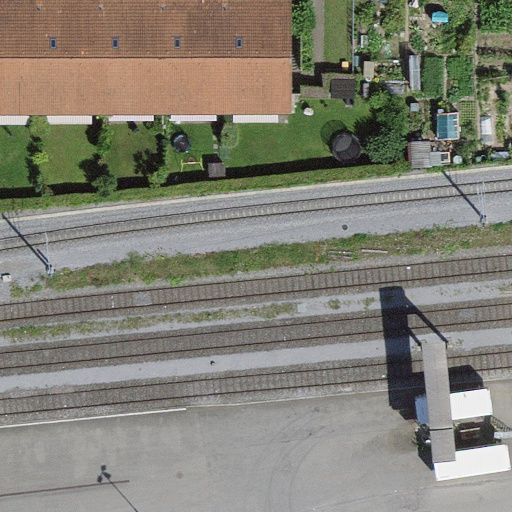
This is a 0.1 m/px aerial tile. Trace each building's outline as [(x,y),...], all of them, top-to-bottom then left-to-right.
[(0,0),(0,104),(36,105),(36,0),(0,0)] [(36,0),(36,105),(101,104),(100,0),(36,0)] [(100,0),(101,104),(165,104),(164,0),(100,0)] [(164,0),(165,104),(229,104),(228,0),(164,0)] [(228,0),(229,104),(293,104),(292,0),(228,0)]
